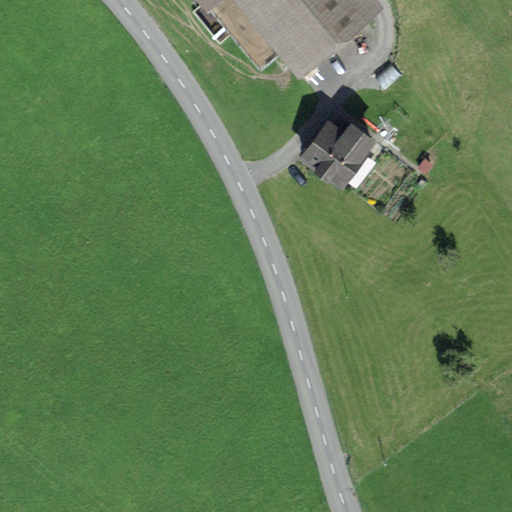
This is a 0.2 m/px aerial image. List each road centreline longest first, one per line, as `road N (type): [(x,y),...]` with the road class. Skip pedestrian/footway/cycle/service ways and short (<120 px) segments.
road 1 (unclassified): [(118,0),(192,99),(244,192),(284,295),(347,511)]
road 2 (track): [(244,192),(393,33),(395,0)]
